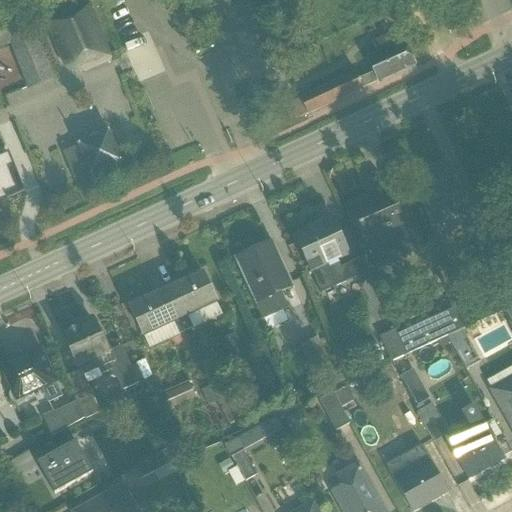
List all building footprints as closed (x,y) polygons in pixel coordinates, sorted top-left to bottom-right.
[(113,60),(90,2),(79,7),(75,0),(57,0),(63,13),(44,20),(64,70),(69,73),(75,74),(82,72),(113,60)] [(58,81),(24,3),(0,12),(0,48),(9,45),(29,90),(30,93),(58,81)] [(416,66),(406,45),(301,95),(311,116),(416,66)] [(61,151),(74,181),(88,175),(89,178),(124,164),(110,131),(92,138),(61,151)] [(439,238),(475,221),(446,157),(409,174),(439,238)] [(0,204),(15,198),(1,165),(0,165),(0,204)] [(376,256),(411,239),(386,189),(351,206),(376,256)] [(321,295),(362,275),(333,216),(292,235),(321,295)] [(258,307),(295,291),(274,241),(236,256),(258,307)] [(183,326),(221,307),(204,273),(167,291),(183,326)] [(183,326),(167,291),(129,309),(145,344),(183,326)] [(478,353),(449,303),(394,336),(406,357),(441,336),(459,365),(478,353)] [(83,381),(118,365),(94,314),(59,330),(83,381)] [(201,348),(207,362),(219,357),(213,343),(201,348)] [(0,382),(15,412),(60,389),(38,346),(0,365),(0,382)] [(511,427),(511,376),(491,387),(511,427)] [(201,381),(173,388),(177,403),(205,396),(201,381)] [(411,412),(414,425),(436,421),(433,408),(411,412)] [(471,479),(505,461),(477,409),(443,427),(471,479)] [(249,436),(226,445),(242,488),(266,478),(249,436)] [(36,463),(53,494),(92,474),(73,442),(36,463)] [(411,511),(450,492),(435,462),(396,481),(411,511)] [(338,511),(387,511),(360,463),(323,483),(338,511)] [(138,511),(122,484),(75,511),(138,511)] [(320,511),(315,501),(294,511),(320,511)]
